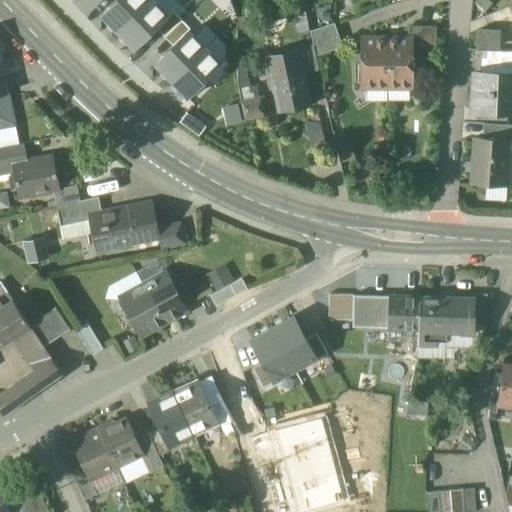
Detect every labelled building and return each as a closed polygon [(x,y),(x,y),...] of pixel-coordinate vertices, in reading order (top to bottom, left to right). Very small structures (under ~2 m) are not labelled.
[(118,0),(101,16),(118,33),(152,0),(118,0)] [(135,50),(169,17),(152,0),(118,33),(135,50)] [(174,13),(157,29),(165,38),(182,21),(174,13)] [(182,21),(165,38),(173,47),(190,30),(182,21)] [(334,26),(312,32),(317,56),(341,48),(334,26)] [(411,42),(411,53),(436,53),(436,28),(411,27),(411,42)] [(498,32),(478,31),(478,40),(478,49),(498,50),(498,32)] [(155,65),(171,82),(205,49),(189,32),(155,65)] [(375,42),(363,42),(363,88),(387,88),(387,40),(375,40),(375,42)] [(399,40),(387,40),(387,88),(411,88),(411,53),(411,42),(399,42),(399,40)] [(313,46),(299,48),(304,72),(318,70),(313,46)] [(299,48),(267,55),(272,79),(304,72),(299,48)] [(171,82),(188,99),(222,66),(205,49),(171,82)] [(511,52),(507,52),(481,51),(480,74),(510,76),(510,77),(511,77),(511,52)] [(304,72),(272,79),(279,113),(311,106),(304,72)] [(480,74),(476,74),(473,114),(508,116),(510,77),(510,76),(480,74)] [(7,93),(0,94),(0,130),(15,127),(7,93)] [(261,99),(241,103),(245,119),(264,115),(261,99)] [(206,127),(187,114),(180,123),(199,137),(206,127)] [(511,125),(483,124),(483,141),(510,142),(510,144),(511,143),(511,125)] [(483,141),(474,140),(471,186),(507,188),(510,144),(510,142),(483,141)] [(22,145),(0,149),(0,171),(13,169),(12,165),(25,162),(22,145)] [(25,162),(12,165),(13,169),(19,198),(53,191),(60,189),(53,156),(25,162)] [(60,189),(53,191),(56,207),(80,202),(77,186),(60,189)] [(98,198),(80,202),(83,218),(88,217),(88,216),(102,214),(98,198)] [(80,202),(56,207),(60,223),(83,218),(80,202)] [(153,203),(127,208),(134,243),(160,238),(153,203)] [(102,214),(88,216),(88,217),(95,251),(134,243),(127,208),(102,214)] [(47,237),(26,241),(30,263),(52,259),(47,237)] [(137,273),(112,285),(118,297),(143,285),(137,273)] [(187,312),(166,273),(143,286),(164,324),(187,312)] [(242,280),(210,297),(216,307),(248,290),(242,280)] [(143,286),(120,298),(129,314),(125,316),(132,329),(136,327),(141,337),(164,324),(143,286)] [(474,299),(455,299),(455,296),(452,293),(441,293),(438,295),(438,298),(420,298),(419,329),(418,343),(418,346),(436,346),(436,332),(457,333),(461,337),(474,337),(475,324),(475,299),(474,299)] [(475,299),(475,324),(486,324),(488,294),(474,294),(474,299),(475,299)] [(353,296),(329,296),(329,320),(332,321),(352,321),(353,296)] [(389,297),(354,296),(353,321),(353,328),(388,329),(388,328),(389,297)] [(420,298),(389,297),(388,328),(419,329),(420,298)] [(13,302),(4,308),(0,301),(0,346),(17,335),(30,326),(13,302)] [(56,309),(42,318),(56,339),(70,330),(56,309)] [(272,329),(295,371),(316,360),(306,340),(294,317),(272,329)] [(352,321),(332,321),(332,331),(353,332),(353,328),(353,321),(352,321)] [(103,350),(87,325),(77,331),(93,356),(103,350)] [(62,375),(30,326),(17,335),(34,358),(37,356),(44,366),(54,380),(62,375)] [(263,363),(273,383),(295,371),(272,329),(251,340),(263,363)] [(306,340),(316,360),(317,361),(328,355),(316,334),(306,340)] [(418,343),(409,342),(410,357),(417,359),(418,346),(418,343)] [(511,360),(504,359),(497,407),(511,409),(511,360)] [(253,369),(264,390),(274,384),(273,383),(263,363),(253,369)] [(44,366),(27,378),(37,392),(54,380),(44,366)] [(222,401),(210,377),(199,382),(211,406),(222,401)] [(27,378),(0,397),(0,411),(4,416),(37,392),(27,378)] [(199,382),(174,394),(192,434),(218,422),(211,406),(199,382)] [(174,394),(148,406),(159,430),(167,446),(192,434),(174,394)] [(222,401),(211,406),(218,422),(221,428),(232,423),(222,401)] [(144,455),(127,419),(100,432),(117,468),(144,455)] [(159,430),(149,435),(159,457),(169,452),(167,446),(159,430)] [(100,432),(73,445),(83,466),(90,481),(91,480),(117,468),(100,432)] [(83,466),(71,471),(85,501),(97,495),(91,480),(90,481),(83,466)] [(476,511),(474,489),(462,490),(464,511),(476,511)] [(451,511),(450,491),(438,492),(439,511),(451,511)] [(0,492),(0,511),(9,511),(8,509),(0,492)] [(439,511),(438,492),(426,493),(427,511),(439,511)] [(48,511),(39,494),(18,504),(22,511),(48,511)]
